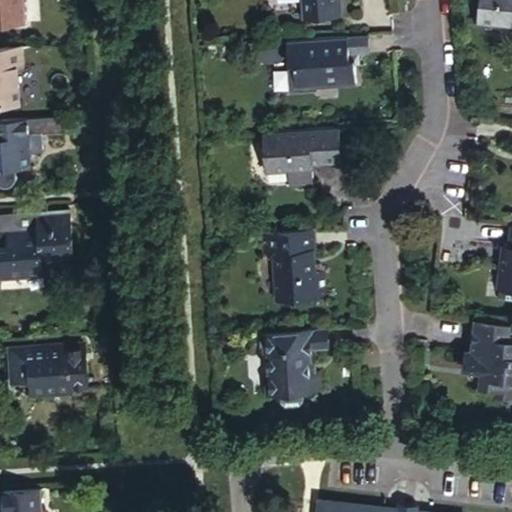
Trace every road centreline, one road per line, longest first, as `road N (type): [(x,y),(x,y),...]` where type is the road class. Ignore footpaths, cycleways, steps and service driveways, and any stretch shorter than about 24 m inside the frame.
road 1 (residential): [(394,453),(380,224),(435,119),(427,0)]
road 2 (unclassified): [(394,453),(320,446),(200,457)]
